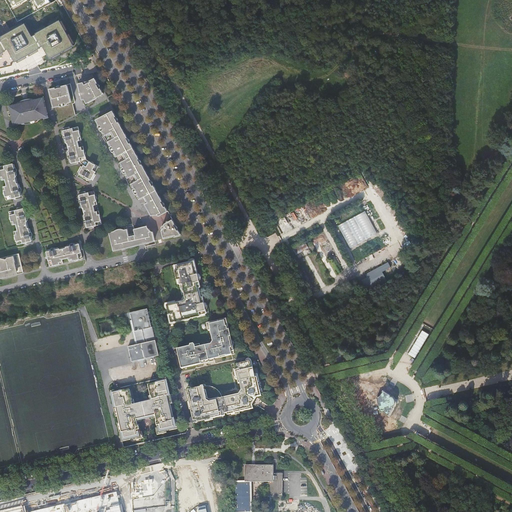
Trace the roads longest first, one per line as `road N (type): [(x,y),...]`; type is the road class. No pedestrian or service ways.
road 1 (track): [(409,511),(126,0)]
road 2 (secondary): [(308,404),(93,0)]
road 3 (secondary): [(76,0),(211,249)]
road 4 (residential): [(194,446),(153,268),(211,249)]
road 5 (track): [(511,162),(387,362)]
road 6 (unclassified): [(194,446),(0,490)]
road 7 (track): [(411,378),(511,214)]
road 8 (secondary): [(211,249),(289,405)]
road 9 (residential): [(0,290),(141,249)]
road 10 (track): [(419,396),(411,378),(387,362),(307,380)]
